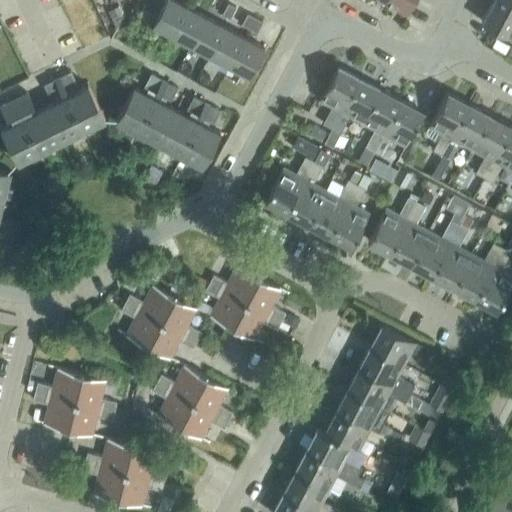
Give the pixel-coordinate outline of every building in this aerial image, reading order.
[(172,33),(187,5),(178,0),(164,0),(157,14),(152,23),(165,29),(172,33)] [(406,11),(412,0),(385,0),(406,11)] [(511,0),(492,0),(492,1),(511,11),(511,0)] [(511,11),(492,1),(481,20),(511,36),(511,11)] [(230,16),(236,6),(228,2),(222,13),(230,17),(230,16)] [(123,18),(117,5),(108,10),(117,28),(123,18)] [(191,43),(206,15),(187,5),(172,33),(191,43)] [(149,10),(144,19),(152,23),(157,14),(149,10)] [(249,28),(255,16),(247,12),(241,24),(249,28)] [(210,54),(226,25),(206,15),(191,43),(210,54)] [(257,32),(263,20),(255,16),(249,28),(257,32)] [(230,64),(245,35),(226,25),(210,54),(230,64)] [(264,46),(245,35),(230,64),(249,74),(264,46)] [(331,127),(358,76),(337,65),(319,97),(332,104),(323,122),(331,127)] [(71,70),(60,75),(66,88),(77,83),(71,70)] [(155,91),(162,77),(151,72),(144,85),(155,91)] [(362,120),(380,88),(358,76),(331,127),(340,131),(350,114),(362,120)] [(61,91),(54,78),(44,83),(50,96),(61,91)] [(171,99),(178,86),(167,80),(160,93),(171,99)] [(88,83),(66,94),(83,128),(105,118),(88,83)] [(137,130),(155,96),(133,85),(115,118),(137,130)] [(374,150),(401,99),(380,88),(362,120),(375,127),(366,145),(374,150)] [(27,91),(16,96),(23,110),(34,105),(27,91)] [(441,153),(468,103),(447,91),(429,124),(442,131),(433,149),(434,149),(441,153)] [(83,128),(66,94),(44,105),(61,139),(83,128)] [(197,113),(204,100),(194,94),(187,108),(197,113)] [(158,141),(176,108),(155,96),(137,130),(158,141)] [(18,113),(11,99),(0,105),(7,118),(18,113)] [(423,111),(401,99),(374,150),(383,154),(392,136),(405,143),(423,111)] [(213,122),(220,109),(210,103),(203,116),(213,122)] [(472,147),(490,114),(468,103),(441,153),(442,153),(438,161),(446,166),(460,140),(472,147)] [(61,139),(44,105),(22,115),(39,150),(61,139)] [(180,153),(198,119),(176,108),(158,141),(180,153)] [(484,176),(511,126),(490,114),(472,147),(485,154),(475,171),(484,176)] [(39,150),(22,115),(0,126),(17,161),(39,150)] [(201,164),(219,130),(198,119),(180,153),(201,164)] [(314,136),(320,140),(325,130),(315,124),(309,134),(314,136)] [(511,168),(511,125),(511,126),(484,176),(493,181),(502,163),(511,168)] [(313,157),(319,145),(297,134),(291,146),(313,157)] [(441,153),(434,149),(427,163),(435,167),(438,161),(442,153),(441,153)] [(287,210),(314,159),(305,155),(296,172),(283,165),(265,198),(287,210)] [(308,221),(326,189),(313,182),(323,164),(314,159),(287,210),(308,221)] [(433,176),(439,180),(446,166),(438,161),(435,167),(430,175),(433,176)] [(383,163),(379,170),(389,176),(392,169),(383,163)] [(0,191),(4,192),(10,169),(0,166),(0,191)] [(404,187),(412,173),(401,166),(393,181),(404,187)] [(352,170),(348,178),(357,182),(361,175),(352,170)] [(356,204),(365,187),(371,176),(363,172),(358,183),(357,182),(330,233),(351,244),(369,211),(356,204)] [(330,233),(357,182),(348,178),(338,195),(326,189),(308,221),(330,233)] [(418,201),(425,205),(426,205),(432,195),(424,190),(418,201)] [(390,250),(416,200),(408,195),(398,213),(385,206),(368,239),(390,250)] [(411,262),(428,229),(416,222),(425,205),(418,201),(416,200),(390,250),(411,262)] [(459,223),(463,216),(455,212),(452,219),(459,223)] [(472,219),(464,215),(463,216),(459,223),(468,227),(472,219)] [(432,273),(459,223),(452,219),(451,218),(441,236),(428,229),(411,262),(432,273)] [(454,285),(471,252),(459,245),(468,227),(459,223),(432,273),(454,285)] [(475,296),(502,246),(493,241),(484,259),(471,252),(454,285),(475,296)] [(511,300),(511,273),(501,268),(511,250),(502,246),(475,296),(497,308),(501,299),(510,304),(511,300)] [(245,300),(259,275),(237,263),(228,280),(214,273),(209,281),(245,300)] [(281,286),(259,275),(245,300),(281,319),(286,311),(271,303),(281,286)] [(232,325),(245,300),(209,281),(205,289),(219,296),(210,314),(232,325)] [(161,319),(175,294),(153,282),(143,299),(129,292),(125,300),(161,319)] [(196,305),(175,294),(161,319),(197,338),(201,330),(187,323),(196,305)] [(148,344),(161,319),(125,300),(121,308),(135,315),(126,333),(148,344)] [(281,319),(245,300),(232,325),(254,337),(263,320),(277,327),(281,319)] [(285,321),(294,326),(298,317),(289,313),(285,321)] [(197,338),(161,319),(148,344),(170,356),(179,339),(193,346),(197,338)] [(382,323),(371,344),(404,362),(410,349),(428,358),(433,349),(382,323)] [(397,374),(404,362),(371,344),(359,366),(410,392),(414,384),(397,374)] [(193,399),(206,374),(184,362),(175,380),(161,372),(157,380),(193,399)] [(75,399),(82,371),(58,365),(53,384),(37,380),(35,389),(75,399)] [(410,392),(359,366),(348,387),(381,404),(387,392),(405,401),(410,392)] [(106,377),(82,371),(75,399),(114,409),(116,400),(101,396),(106,377)] [(454,387),(459,378),(446,372),(441,381),(454,387)] [(206,374),(193,399),(229,418),(233,410),(219,403),(228,386),(206,374)] [(179,425),(193,399),(157,380),(152,388),(166,396),(157,413),(179,425)] [(442,410),(454,388),(441,381),(430,403),(442,410)] [(374,417),(381,404),(348,387),(337,408),(387,435),(391,428),(392,426),(374,417)] [(68,427),(75,399),(35,389),(33,398),(49,402),(44,421),(68,427)] [(429,412),(433,405),(421,398),(417,405),(429,412)] [(112,418),(114,409),(75,399),(68,427),(92,433),(96,414),(112,418)] [(229,418),(193,399),(179,425),(201,436),(210,419),(224,426),(229,418)] [(387,435),(337,408),(326,429),(325,430),(351,444),(358,448),(365,435),(382,444),(387,435)] [(437,420),(428,416),(422,426),(431,431),(437,420)] [(415,424),(408,437),(423,445),(431,432),(415,424)] [(326,429),(319,426),(307,447),(357,475),(357,474),(362,466),(344,456),(351,444),(325,430),(326,429)] [(403,435),(391,428),(387,435),(400,442),(403,435)] [(124,470),(131,442),(107,436),(102,455),(87,451),(85,460),(124,470)] [(155,448),(131,442),(124,470),(164,479),(166,471),(151,467),(155,448)] [(357,475),(307,447),(295,469),(328,486),(328,487),(340,493),(347,480),(353,483),(357,475)] [(405,451),(400,459),(410,465),(415,456),(405,451)] [(117,497),(124,470),(85,460),(82,469),(98,472),(93,491),(117,497)] [(382,475),(398,484),(405,472),(389,463),(382,475)] [(322,499),(328,487),(328,486),(295,469),(284,490),(325,511),(337,511),(339,508),(322,499)] [(162,488),(164,479),(124,470),(117,497),(141,503),(146,484),(162,488)] [(357,475),(353,483),(359,487),(364,478),(357,474),(357,475)] [(176,487),(166,481),(161,490),(171,496),(176,487)] [(511,511),(511,506),(503,502),(511,487),(501,482),(485,511),(511,511)] [(325,511),(284,490),(273,511),(272,511),(325,511)]
